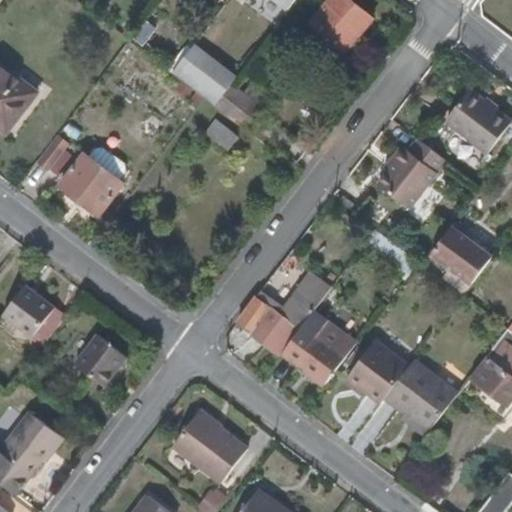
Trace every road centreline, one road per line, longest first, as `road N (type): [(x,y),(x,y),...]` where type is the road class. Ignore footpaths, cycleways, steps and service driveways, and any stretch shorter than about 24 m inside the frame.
road 1 (residential): [(188,353),(446,17)]
road 2 (residential): [(188,353),(402,511)]
road 3 (residential): [(0,207),(188,353)]
road 4 (residential): [(69,511),(188,353)]
